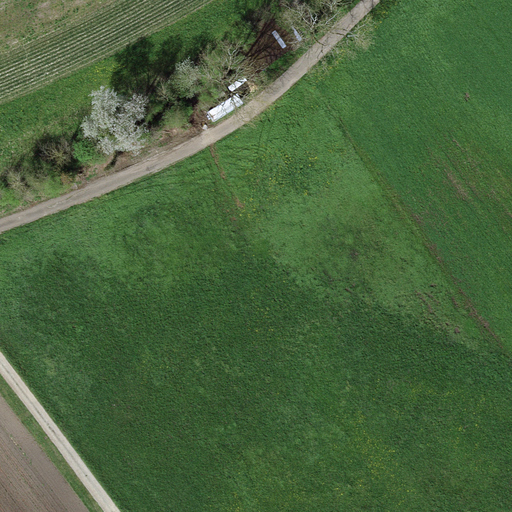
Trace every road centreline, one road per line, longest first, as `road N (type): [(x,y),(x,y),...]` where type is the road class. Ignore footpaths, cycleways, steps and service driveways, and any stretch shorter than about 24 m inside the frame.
road 1 (track): [(0,232),(156,171),(265,102),(380,0)]
road 2 (track): [(0,369),(108,511)]
